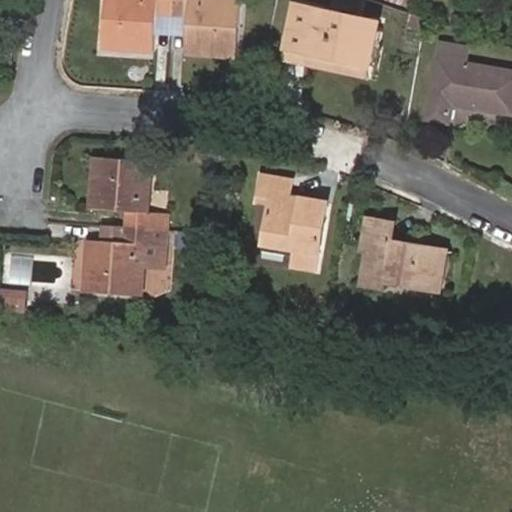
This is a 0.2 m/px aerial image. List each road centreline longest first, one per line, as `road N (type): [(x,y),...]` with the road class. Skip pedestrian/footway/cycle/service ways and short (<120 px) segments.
road 1 (residential): [(47,0),(18,169)]
road 2 (residential): [(511,224),(385,162)]
